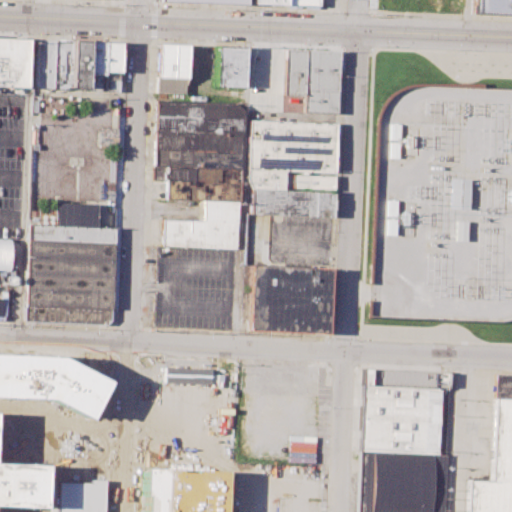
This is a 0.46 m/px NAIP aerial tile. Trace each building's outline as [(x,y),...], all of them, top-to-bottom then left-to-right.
[(511,0),(469,0),(469,13),(511,14),(511,0)] [(0,88),(25,89),(26,40),(0,38),(0,88)] [(33,39),(54,39),(52,89),(32,88),(33,39)] [(71,40),(54,39),(52,89),(62,89),(69,87),(71,40)] [(88,41),(71,40),(69,87),(87,88),(88,41)] [(88,41),(104,41),(103,91),(87,90),(87,88),(88,41)] [(120,42),(118,92),(112,91),(103,91),(104,41),(120,42)] [(156,92),(185,93),(187,45),(158,44),(156,92)] [(214,86),(242,88),(244,47),(216,46),(214,86)] [(305,51),(283,50),(281,99),(303,100),(305,51)] [(303,117),(334,118),(337,52),(305,51),(303,100),(303,117)] [(242,104),(188,102),(155,101),(153,165),(239,168),(242,104)] [(247,120),(246,169),(333,173),(335,123),(247,120)] [(153,165),(152,180),(164,180),(163,199),(203,201),(237,202),(239,202),(239,168),(153,165)] [(246,169),(245,180),(249,188),(332,192),(333,173),(246,169)] [(447,179),(466,179),(465,210),(446,209),(447,179)] [(332,192),(331,217),(268,214),(248,213),(249,188),(332,192)] [(203,201),(202,220),(236,221),(237,202),(203,201)] [(236,221),(202,220),(160,219),(159,245),(235,248),(236,221)] [(454,239),(463,240),(464,221),(455,221),(454,239)] [(24,305),(109,309),(112,228),(27,224),(24,305)] [(0,270),(7,271),(8,238),(0,238),(0,270)] [(247,330),(325,333),(328,268),(266,266),(249,265),(247,330)] [(24,305),(23,322),(104,325),(109,320),(109,309),(24,305)] [(0,353),(0,398),(50,401),(87,420),(108,380),(57,356),(0,353)] [(209,384),(209,368),(163,366),(162,383),(209,384)] [(359,387),(360,367),(449,370),(448,390),(438,390),(359,387)] [(511,511),(466,511),(468,482),(491,482),(495,375),(511,375),(511,511)] [(359,387),(438,390),(436,453),(357,450),(359,387)] [(357,450),(354,511),(442,511),(445,453),(436,453),(357,450)] [(0,505),(41,507),(42,465),(0,463),(0,505)] [(222,511),(223,470),(140,467),(138,511),(222,511)] [(101,511),(102,482),(56,481),(55,511),(101,511)]
